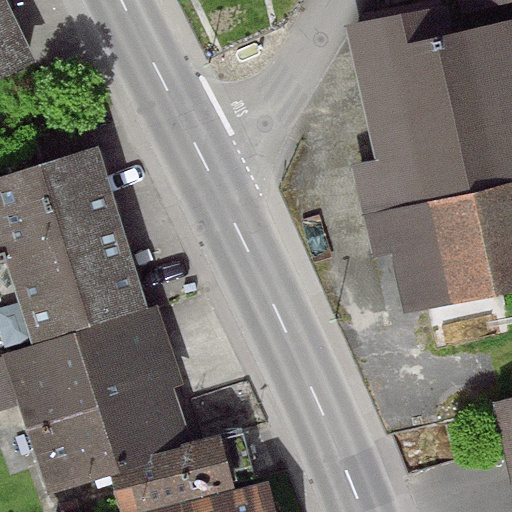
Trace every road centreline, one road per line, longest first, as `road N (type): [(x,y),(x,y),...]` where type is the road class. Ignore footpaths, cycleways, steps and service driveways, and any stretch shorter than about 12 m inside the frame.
road 1 (secondary): [(358,511),(204,160)]
road 2 (residential): [(204,160),(282,91),(339,0)]
road 3 (secondary): [(204,160),(121,0)]
